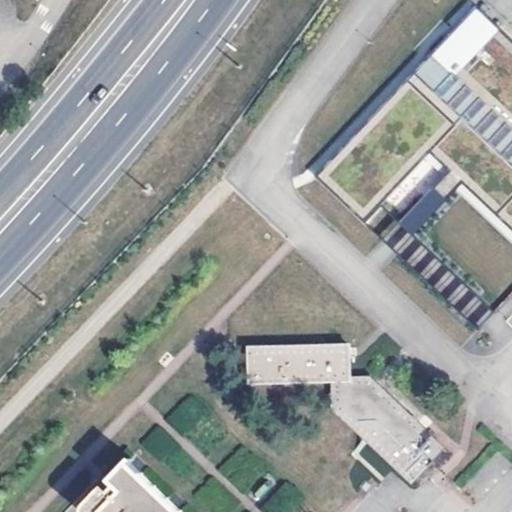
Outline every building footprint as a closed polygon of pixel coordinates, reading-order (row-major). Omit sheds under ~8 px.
[(511,38),(478,5),(311,177),(360,224),(427,156),(445,173),(432,187),(445,200),(462,183),(511,231),(511,38)] [(413,235),(443,198),(430,188),(400,225),(413,235)] [(219,349),(220,384),(337,382),(339,411),(416,484),(445,452),(371,381),(351,382),(350,347),(219,349)] [(253,396),(253,388),(245,388),(244,396),(253,396)] [(184,511),(133,463),(99,499),(112,511),(184,511)]
